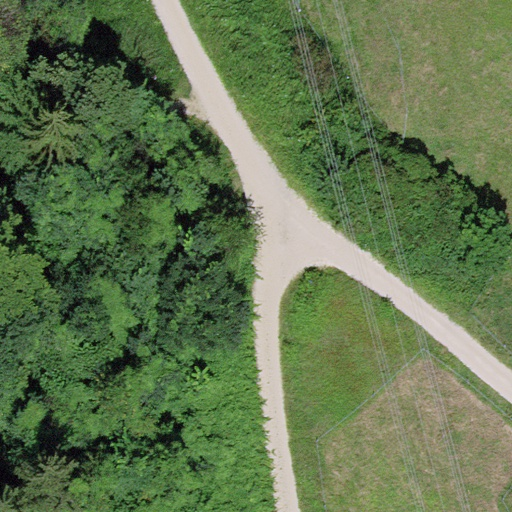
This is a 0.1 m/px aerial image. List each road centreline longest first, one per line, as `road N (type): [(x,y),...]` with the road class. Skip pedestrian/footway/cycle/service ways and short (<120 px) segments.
road 1 (track): [(292,511),(262,205),(245,143),(171,0)]
road 2 (track): [(511,391),(262,205)]
